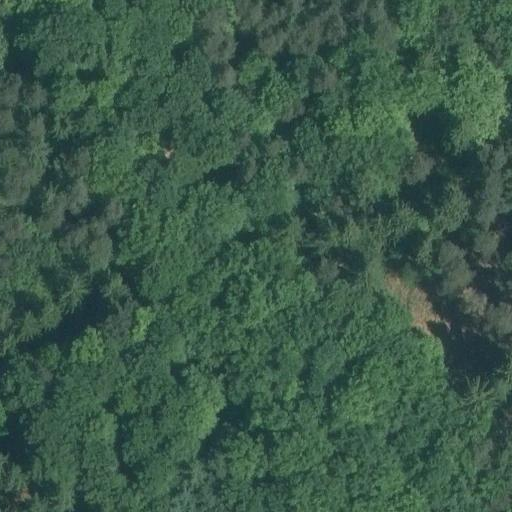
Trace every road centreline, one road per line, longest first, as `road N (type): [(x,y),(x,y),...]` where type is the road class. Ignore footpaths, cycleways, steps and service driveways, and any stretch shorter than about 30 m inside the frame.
road 1 (track): [(0,376),(511,93)]
road 2 (track): [(140,301),(277,511)]
